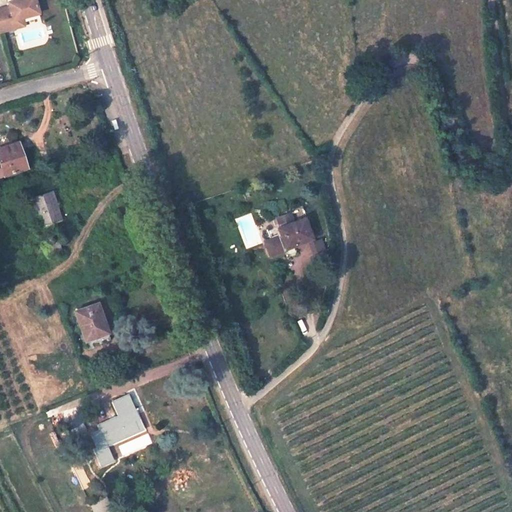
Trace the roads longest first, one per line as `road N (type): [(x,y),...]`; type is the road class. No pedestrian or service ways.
road 1 (track): [(488,0),(505,152),(473,159),(423,58),(396,61),(378,74),(328,155),(343,255),(323,334),(234,411)]
road 2 (secondary): [(285,511),(209,349),(109,66)]
road 3 (track): [(0,431),(209,349)]
